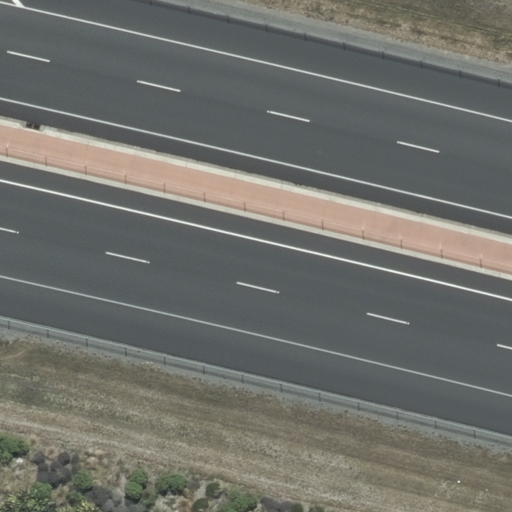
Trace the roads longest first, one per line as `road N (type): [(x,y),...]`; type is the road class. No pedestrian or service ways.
road 1 (motorway): [(511,348),(0,228)]
road 2 (motorway): [(0,50),(511,169)]
